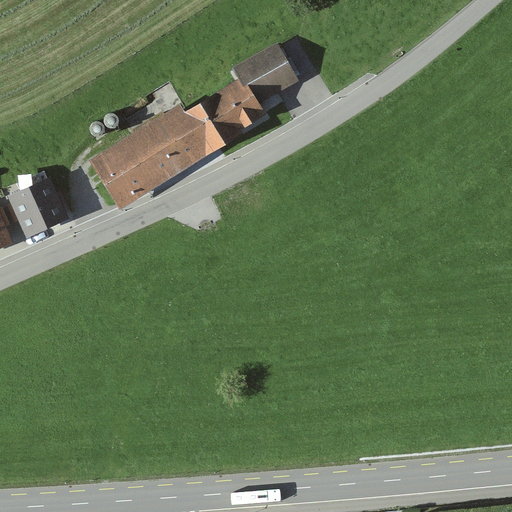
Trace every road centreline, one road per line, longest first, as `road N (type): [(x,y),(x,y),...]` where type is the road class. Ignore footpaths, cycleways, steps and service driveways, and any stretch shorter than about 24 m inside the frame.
road 1 (unclassified): [(0,281),(189,197),(342,111),(490,0)]
road 2 (secondary): [(511,468),(0,507)]
